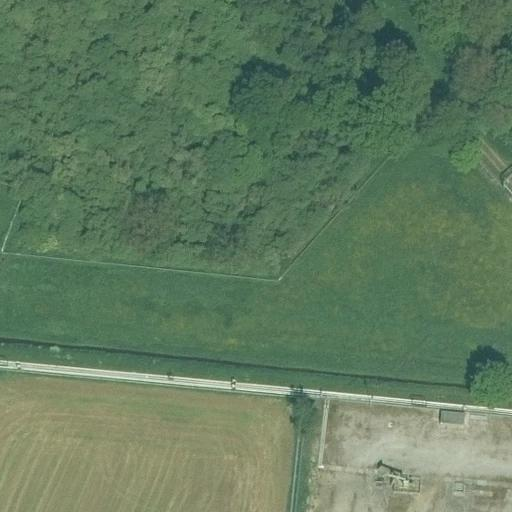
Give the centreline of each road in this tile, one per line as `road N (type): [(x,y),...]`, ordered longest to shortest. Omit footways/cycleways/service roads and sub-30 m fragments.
road 1 (track): [(511,405),(0,355)]
road 2 (track): [(511,184),(342,0)]
